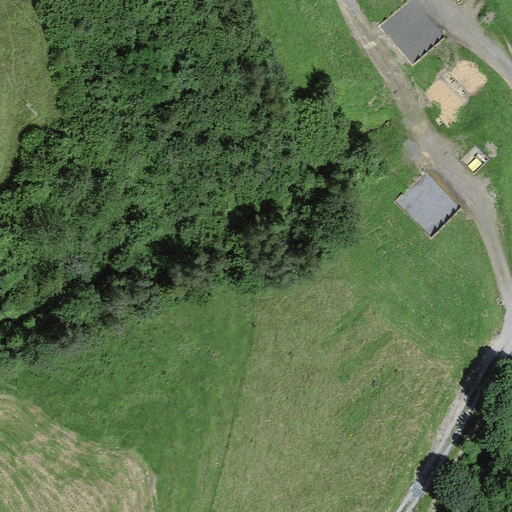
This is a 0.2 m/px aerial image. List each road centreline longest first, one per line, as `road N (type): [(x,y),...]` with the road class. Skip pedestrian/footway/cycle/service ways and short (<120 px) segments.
road 1 (track): [(399,511),(511,326)]
road 2 (track): [(511,322),(503,276),(447,157)]
